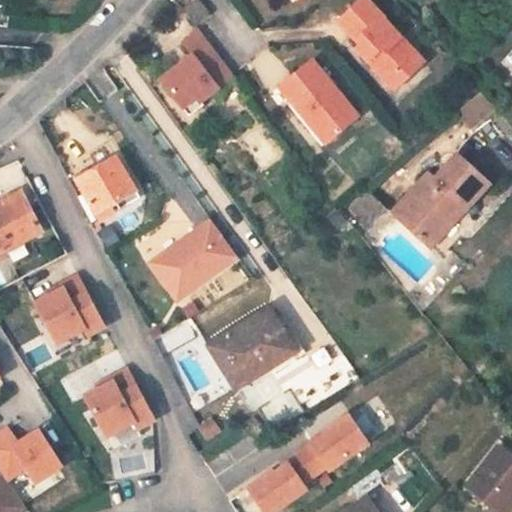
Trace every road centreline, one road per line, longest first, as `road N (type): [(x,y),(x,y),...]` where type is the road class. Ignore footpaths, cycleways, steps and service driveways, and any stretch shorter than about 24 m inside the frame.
road 1 (residential): [(17,108),(206,501)]
road 2 (residential): [(17,108),(122,0)]
